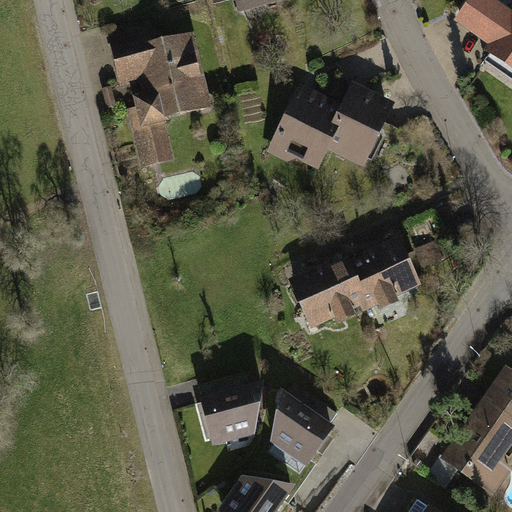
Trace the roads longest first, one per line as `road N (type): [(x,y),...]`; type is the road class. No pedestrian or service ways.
road 1 (residential): [(55,0),(175,511)]
road 2 (residential): [(342,511),(511,266)]
road 3 (residential): [(511,218),(433,89),(394,0)]
